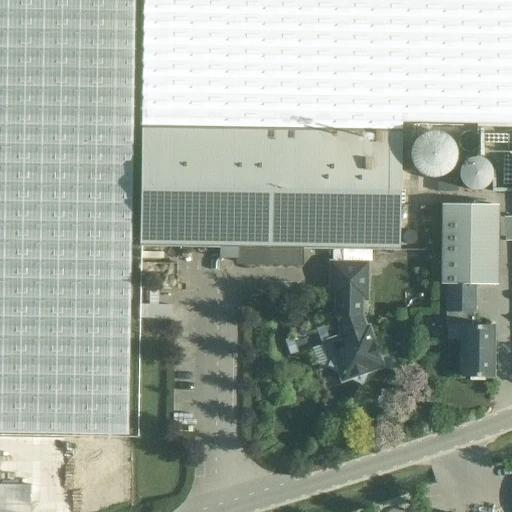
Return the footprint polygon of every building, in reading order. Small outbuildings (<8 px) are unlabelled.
[(0,0),(0,433),(128,436),(135,0),(0,0)] [(350,379),(360,383),(365,373),(380,368),(368,330),(365,331),(361,318),(360,313),(360,299),(366,299),(367,265),(344,265),(344,250),(400,251),(402,124),(511,125),(511,0),(143,0),(140,248),(239,249),(239,260),(243,265),(296,265),(301,261),(301,250),(331,250),(331,300),(337,300),(337,314),(338,326),(342,339),(329,343),(335,358),(330,369),(340,374),(343,381),(350,379)] [(422,176),(424,177),(426,178),(427,178),(429,179),(431,179),(434,179),(438,179),(440,178),(442,178),(443,177),(445,176),(447,175),(450,172),(452,171),(453,169),(454,167),(455,166),(456,164),(456,162),(457,160),(457,158),(457,156),(457,154),(457,152),(456,150),(456,148),(455,146),(454,144),(453,142),(452,141),(450,139),(449,138),(446,135),(444,134),(440,133),(436,132),(434,132),(432,132),(430,133),(428,133),(426,134),(422,135),(420,136),(419,138),(417,139),(416,140),(415,142),(413,144),(413,146),(412,147),(411,149),(411,151),(410,153),(410,155),(410,158),(411,160),(411,162),(412,163),(412,165),(413,167),(414,169),(416,171),(417,172),(419,173),(420,175),(422,176)] [(462,189),(489,185),(484,156),(457,160),(462,189)] [(441,205),(440,284),(447,284),(475,285),(498,285),(499,206),(441,205)] [(447,284),(447,312),(463,312),(463,326),(462,377),(470,377),(470,380),(484,380),(484,377),(492,377),(493,327),(474,326),(475,285),(447,284)] [(139,317),(171,318),(172,304),(140,303),(139,317)] [(310,332),(289,338),(292,350),(313,344),(310,332)] [(456,498),(456,497),(456,493),(453,488),(448,485),(444,484),(438,485),(434,488),(431,492),(430,497),(431,501),(433,506),(437,509),(442,510),(448,509),(452,507),(455,503),(456,498)]
